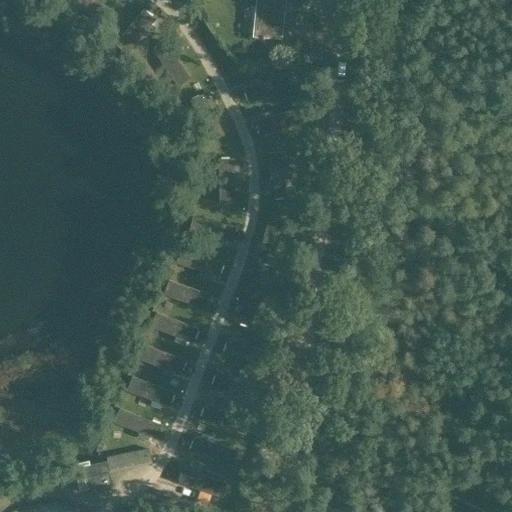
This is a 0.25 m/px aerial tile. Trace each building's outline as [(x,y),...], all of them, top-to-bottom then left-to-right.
[(98,0),(70,0),(107,25),(116,12),(98,0)] [(256,0),(253,36),(281,38),(282,37),(283,23),(283,22),(285,0),(256,0)] [(116,44),(128,54),(158,19),(146,9),(116,44)] [(151,49),(177,86),(190,76),(164,40),(151,49)] [(294,89),(290,74),(247,86),(251,101),(294,89)] [(209,141),(224,134),(204,93),(189,100),(209,141)] [(263,134),(306,122),(302,107),(259,119),(263,134)] [(270,196),(285,196),(284,151),(268,152),(270,196)] [(233,158),(217,159),(218,203),(234,203),(233,158)] [(188,231),(231,242),(235,226),(192,216),(188,231)] [(283,220),(268,216),(255,259),(271,263),(283,220)] [(181,247),(176,262),(218,277),(223,262),(181,247)] [(265,283),(250,278),(234,320),(249,325),(265,283)] [(210,295),(169,279),(163,294),(205,309),(210,295)] [(150,327),(192,342),(197,328),(156,312),(150,327)] [(231,338),(226,353),(268,368),(273,353),(231,338)] [(185,359),(143,344),(138,359),(179,374),(185,359)] [(255,400),(261,385),(219,370),(214,385),(255,400)] [(168,406),(174,391),(132,376),(126,391),(168,406)] [(249,417),(207,403),(202,418),(244,432),(249,417)] [(161,424),(119,408),(114,423),(155,439),(161,424)] [(238,449),(196,435),(191,450),(233,464),(238,449)] [(112,470),(152,459),(148,445),(108,455),(112,470)] [(89,459),(73,463),(74,467),(76,477),(79,490),(112,483),(109,472),(109,471),(107,460),(90,464),(89,459)] [(180,483),(222,498),(227,482),(185,468),(180,483)] [(149,496),(145,507),(159,511),(168,511),(172,503),(151,496),(149,496)]
